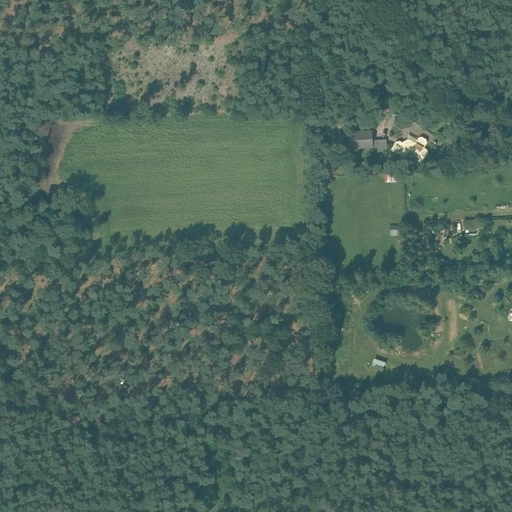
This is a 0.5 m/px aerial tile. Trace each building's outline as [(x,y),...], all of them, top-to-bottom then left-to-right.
[(372,149),(372,154),(387,152),(386,140),(372,141),(371,131),(347,133),(349,151),(372,149)] [(391,150),(417,165),(420,159),(423,160),(424,159),(426,158),(427,157),(428,156),(428,153),(427,151),(425,149),(424,148),(427,143),(426,143),(425,140),(421,138),(418,138),(415,144),(410,140),(406,140),(403,142),(402,144),(399,142),(395,142),(391,150)] [(395,181),(395,172),(385,172),(385,181),(395,181)] [(390,227),(389,235),(398,235),(398,227),(390,227)] [(373,365),(384,370),(388,362),(377,356),(373,365)]
